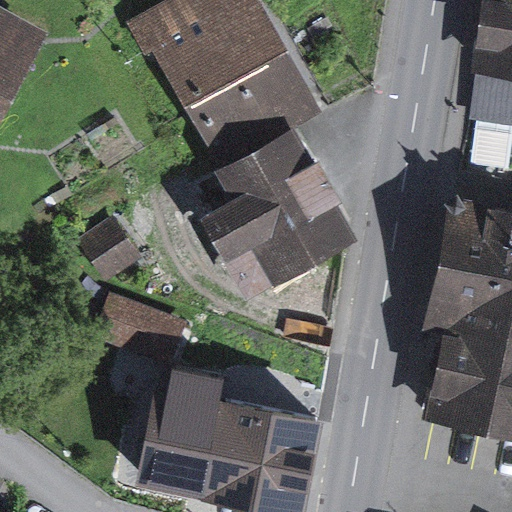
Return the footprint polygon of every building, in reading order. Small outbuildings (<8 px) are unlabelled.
[(230,0),(227,2),(225,0),(185,0),(141,25),(151,44),(159,40),(194,103),(279,56),(247,0),(230,0)] [(511,0),(496,0),(481,111),(511,115),(511,0)] [(0,100),(34,36),(0,17),(0,100)] [(313,117),(279,56),(194,103),(229,164),(288,131),(313,117)] [(347,236),(288,131),(229,164),(194,183),(253,288),(347,236)] [(511,210),(450,199),(410,415),(511,434),(511,210)] [(174,322),(109,300),(98,334),(162,356),(174,322)] [(287,511),(296,511),(316,425),(209,401),(189,490),(287,511)]
